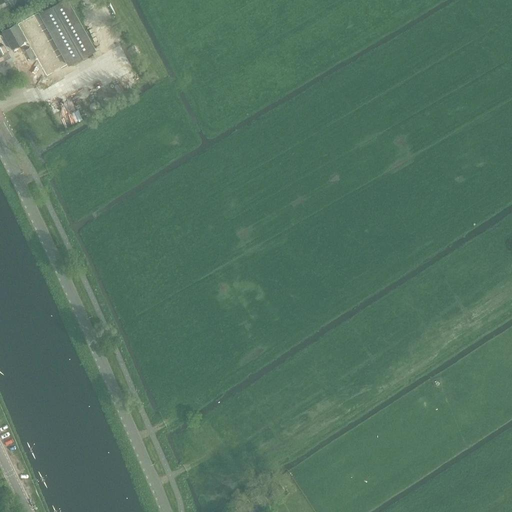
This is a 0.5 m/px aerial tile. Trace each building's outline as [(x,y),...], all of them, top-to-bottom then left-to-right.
[(0,0),(0,12),(11,6),(7,0),(0,0)] [(68,65),(94,51),(66,0),(40,15),(68,65)] [(16,23),(1,31),(11,49),(26,40),(16,23)] [(0,62),(10,57),(3,45),(0,46),(0,62)] [(29,62),(43,89),(63,78),(49,51),(29,62)] [(259,511),(257,507),(260,505),(257,500),(244,508),(247,511),(259,511)]
